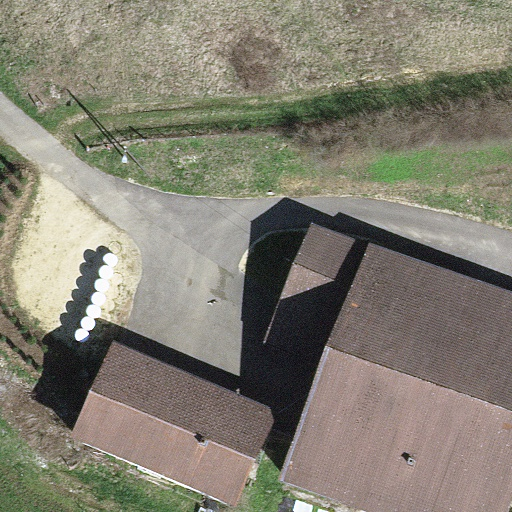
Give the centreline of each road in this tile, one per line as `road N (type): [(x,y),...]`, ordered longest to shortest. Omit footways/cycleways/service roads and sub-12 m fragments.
road 1 (track): [(0,110),(74,173),(148,207),(371,214),(511,245)]
road 2 (track): [(36,141),(128,122),(284,111),(511,76)]
